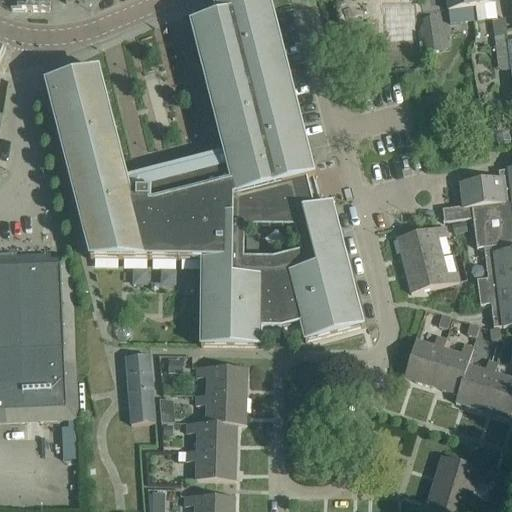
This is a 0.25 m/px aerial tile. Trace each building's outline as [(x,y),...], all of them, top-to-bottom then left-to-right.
[(0,0),(0,7),(11,12),(11,13),(50,13),(49,0),(0,0)] [(99,72),(46,85),(91,261),(203,263),(201,350),(261,350),(261,331),(282,331),(301,326),(306,345),(364,330),(332,206),(321,209),(319,198),(320,198),(319,196),(318,197),(315,185),(316,185),(316,183),(315,184),(314,180),(315,180),(268,0),(249,0),(215,9),(218,19),(191,26),(201,64),(209,62),(212,73),(210,73),(236,175),(219,180),(243,230),(297,231),(303,255),(273,262),(242,261),(243,230),(219,180),(218,172),(130,195),(99,72)] [(447,0),(450,13),(474,10),(472,0),(447,0)] [(472,0),(474,10),(497,6),(496,0),(472,0)] [(419,34),(422,21),(417,4),(388,13),(397,41),(419,34)] [(505,23),(492,25),(497,59),(509,57),(505,23)] [(439,37),(423,39),(425,56),(441,54),(439,37)] [(417,75),(406,76),(408,87),(419,86),(417,75)] [(477,282),(479,295),(480,308),(491,307),(494,330),(503,329),(503,330),(511,329),(511,170),(509,171),(509,172),(499,174),(500,181),(461,186),(464,210),(456,211),(457,222),(443,224),(444,225),(473,221),(477,251),(484,250),(488,281),(477,282)] [(465,225),(453,227),(455,235),(466,233),(465,225)] [(404,269),(442,260),(437,242),(449,240),(446,229),(397,241),(404,269)] [(0,425),(78,422),(71,262),(51,263),(51,258),(17,259),(17,265),(0,265),(0,425)] [(446,278),(442,260),(404,269),(412,297),(459,285),(457,275),(446,278)] [(443,318),(440,329),(448,332),(452,321),(443,318)] [(471,327),(468,338),(476,341),(480,329),(471,327)] [(499,331),(491,332),(493,343),(500,342),(499,331)] [(432,389),(446,341),(437,339),(434,348),(416,343),(405,381),(432,389)] [(447,342),(446,341),(432,389),(458,397),(459,397),(473,350),(464,348),(461,357),(444,352),(447,342)] [(459,397),(458,397),(456,405),(483,414),(495,376),(498,366),(489,364),(486,373),(469,368),(474,351),(473,350),(459,397)] [(150,358),(126,360),(132,428),(156,426),(150,358)] [(179,375),(180,363),(170,363),(169,375),(179,375)] [(498,366),(495,376),(483,414),(510,422),(511,416),(511,379),(511,381),(495,376),(498,366)] [(206,399),(247,400),(248,372),(198,370),(197,381),(207,382),(206,399)] [(247,400),(206,399),(206,400),(196,400),(196,410),(206,410),(205,427),(238,428),(246,429),(247,400)] [(172,404),(159,403),(160,411),(173,412),(172,404)] [(238,428),(205,427),(205,428),(187,427),(186,438),(197,438),(196,455),(237,456),(238,428)] [(172,430),(163,430),(163,439),(172,439),(172,430)] [(237,456),(196,455),(186,455),(186,465),(195,465),(195,483),(236,484),(237,456)] [(472,499),(472,498),(477,481),(487,484),(490,474),(442,460),(434,487),(472,499)] [(472,499),(434,487),(426,511),(467,511),(469,508),(479,511),(482,501),(472,498),(472,499)] [(491,495),(489,502),(500,505),(502,498),(493,495),(491,495)] [(235,511),(235,500),(184,499),(184,511),(193,511),(235,511)]
